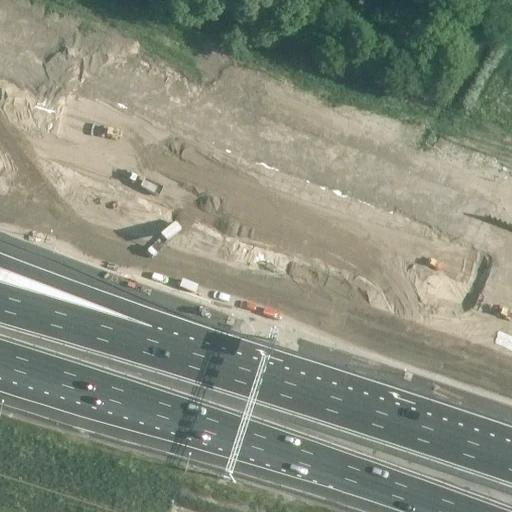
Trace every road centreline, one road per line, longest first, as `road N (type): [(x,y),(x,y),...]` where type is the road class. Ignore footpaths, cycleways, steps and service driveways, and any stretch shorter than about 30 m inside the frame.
road 1 (motorway): [(0,346),(511,499)]
road 2 (motorway): [(0,228),(511,378)]
road 3 (motorway): [(0,385),(414,511)]
road 4 (motorway): [(328,271),(0,97)]
road 5 (motorway): [(328,271),(0,180)]
road 6 (motorway): [(511,329),(328,271)]
